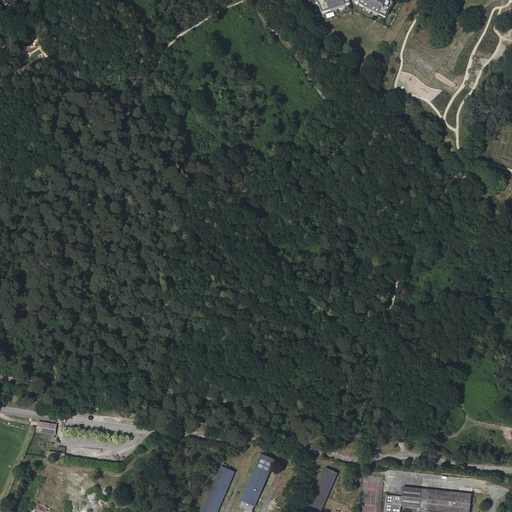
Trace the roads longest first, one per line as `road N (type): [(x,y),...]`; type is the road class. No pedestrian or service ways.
road 1 (track): [(272,490),(289,463),(387,472)]
road 2 (unclassified): [(511,491),(387,472)]
